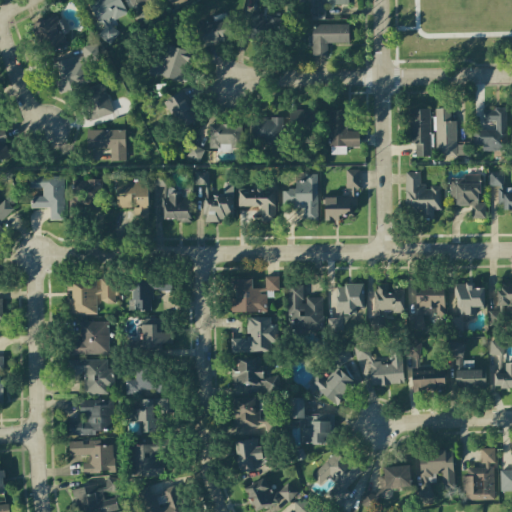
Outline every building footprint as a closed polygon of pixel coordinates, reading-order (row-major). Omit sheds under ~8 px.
[(126,13),(120,0),(91,0),(87,2),(106,42),(116,37),(109,21),(126,13)] [(309,0),(310,18),(325,17),(325,5),(348,4),(348,0),(309,0)] [(44,54),(67,47),(63,34),(66,33),(60,14),(34,22),(44,54)] [(268,17),(268,19),(249,15),(245,37),(277,42),(281,19),(268,17)] [(229,43),(228,24),(197,25),(198,44),(229,43)] [(349,25),(312,24),(312,55),(327,56),(327,43),(349,43),(349,25)] [(58,93),(94,83),(88,63),(98,60),(93,44),(81,47),(83,54),(49,65),(58,93)] [(163,54),(153,51),(147,73),(183,82),(190,51),(165,45),(163,54)] [(91,121),(113,114),(103,83),(80,91),(91,121)] [(198,120),(185,91),(166,99),(179,128),(198,120)] [(434,109),(436,156),(457,156),(456,120),(450,121),(450,108),(434,109)] [(409,109),(410,144),(415,144),(416,157),(431,156),(430,109),(409,109)] [(472,129),(472,144),(482,144),(482,151),(505,151),(506,109),(485,109),(484,121),(495,121),(495,130),(472,129)] [(359,146),(359,131),(347,131),(346,110),(329,110),(330,155),(346,154),(346,147),(359,146)] [(282,118),(250,117),(249,144),(282,145),(282,118)] [(242,150),(241,124),(208,125),(209,149),(217,148),(217,151),(242,150)] [(0,160),(9,159),(4,130),(0,131),(0,160)] [(124,130),(86,130),(87,150),(110,149),(110,161),(125,161),(124,130)] [(359,170),(345,170),(346,188),(360,188),(359,170)] [(191,220),(190,198),(181,199),(181,188),(168,189),(167,171),(149,172),(150,187),(160,186),(162,221),(191,220)] [(208,185),(208,172),(194,172),(195,185),(208,185)] [(440,187),(420,187),(420,172),(405,172),(404,214),(433,214),(433,210),(440,210),(440,187)] [(511,191),(503,192),(504,172),(488,172),(487,187),(497,187),(497,208),(511,208),(511,191)] [(317,175),(305,175),(305,181),(292,182),(292,208),(303,208),(303,221),(317,221),(317,175)] [(451,179),(451,206),(471,205),(472,219),(485,218),(485,203),(479,203),(479,175),(464,175),(464,179),(451,179)] [(29,177),(29,188),(42,188),(43,196),(31,197),(31,208),(49,208),(50,220),(64,220),(64,176),(29,177)] [(102,180),(70,180),(70,205),(101,206),(102,180)] [(116,180),(117,208),(133,208),(133,219),(148,218),(147,180),(116,180)] [(233,212),(233,187),(224,188),(224,199),(202,199),(203,221),(225,221),(225,212),(233,212)] [(260,206),(261,221),(275,221),(274,189),(237,190),(238,207),(260,206)] [(325,197),(324,220),(338,221),(338,216),(352,217),(352,207),(355,207),(356,189),(352,189),(352,197),(325,197)] [(0,203),(0,229),(1,228),(0,226),(0,220),(13,209),(4,200),(0,203)] [(233,312),(267,311),(266,290),(279,290),(278,276),(264,277),(265,288),(252,288),(252,279),(232,279),(233,312)] [(98,314),(98,304),(115,304),(115,279),(98,279),(98,281),(67,281),(67,290),(72,290),(72,299),(67,299),(67,314),(98,314)] [(133,310),(152,310),(152,291),(171,290),(171,279),(132,281),(133,310)] [(511,282),(498,283),(498,311),(488,311),(488,326),(500,326),(500,310),(511,309),(511,282)] [(484,288),(474,288),(474,283),(456,284),(456,317),(448,317),(448,329),(463,329),(463,315),(476,315),(476,309),(484,309),(484,288)] [(404,311),(403,284),(374,284),(374,311),(404,311)] [(323,297),(303,297),(303,285),(287,285),(288,319),(294,319),(294,330),(323,329),(323,297)] [(363,309),(364,285),(336,285),(336,318),(328,318),(328,329),(343,329),(343,314),(356,314),(356,309),(363,309)] [(445,315),(443,286),(416,287),(417,316),(408,316),(408,330),(423,329),(422,308),(433,308),(433,315),(445,315)] [(270,317),(247,317),(247,338),(231,338),(231,353),(271,352),(271,343),(277,343),(276,324),(270,325),(270,317)] [(171,332),(161,332),(160,319),(142,319),(143,347),(171,346),(171,332)] [(108,321),(80,322),(80,341),(67,341),(67,355),(108,354),(108,321)] [(503,342),(490,341),(489,363),(502,363),(503,342)] [(455,370),(463,370),(464,343),(448,342),(447,355),(456,356),(455,370)] [(419,343),(407,343),(408,358),(411,358),(411,366),(420,366),(419,343)] [(404,383),(401,352),(389,354),(390,362),(370,364),(369,345),(354,346),(355,360),(368,359),(371,386),(404,383)] [(334,356),(338,365),(351,359),(348,351),(334,356)] [(232,387),(261,386),(261,392),(279,392),(279,377),(262,377),(261,358),(237,358),(237,371),(231,371),(232,387)] [(107,360),(67,360),(67,374),(83,374),(83,394),(107,395),(107,384),(113,384),(113,369),(107,369),(107,360)] [(511,363),(505,363),(505,374),(494,374),(493,388),(511,388),(511,363)] [(318,374),(309,384),(335,406),(355,383),(337,368),(327,381),(318,374)] [(125,395),(141,395),(141,390),(154,389),(154,394),(165,394),(165,369),(135,370),(135,380),(125,380),(125,395)] [(455,371),(455,389),(485,389),(485,379),(481,379),(481,370),(455,371)] [(435,371),(412,371),(413,392),(445,392),(445,377),(435,377),(435,371)] [(259,424),(258,398),(232,398),(232,425),(259,424)] [(333,443),(332,415),(303,415),(303,398),(287,398),(288,419),(302,418),(303,443),(333,443)] [(161,432),(161,416),(172,416),(172,399),(131,399),(131,422),(139,421),(139,433),(161,432)] [(79,400),(79,419),(68,419),(69,436),(96,435),(96,431),(112,431),(112,400),(79,400)] [(262,461),(261,447),(257,447),(256,439),(236,440),(238,472),(259,470),(258,462),(262,461)] [(69,456),(88,455),(89,463),(82,463),(83,473),(113,472),(113,445),(100,445),(100,440),(88,440),(88,442),(68,442),(69,456)] [(132,445),(132,477),(163,476),(163,458),(163,441),(150,441),(150,445),(132,445)] [(361,473),(338,449),(311,475),(321,485),(329,477),(336,484),(325,495),(336,506),(349,492),(346,488),(361,473)] [(493,465),(495,465),(494,449),(480,449),(481,467),(467,468),(467,476),(462,476),(463,500),(494,500),(493,465)] [(500,492),(511,491),(511,449),(511,450),(511,470),(499,470),(500,492)] [(452,451),(419,452),(420,483),(439,482),(440,489),(454,488),(452,451)] [(111,511),(117,511),(115,495),(121,494),(118,477),(105,479),(106,484),(73,490),(76,511),(111,511)] [(265,477),(243,489),(255,511),(278,500),(265,477)] [(277,492),(287,503),(297,493),(288,483),(277,492)] [(136,490),(142,511),(181,511),(174,487),(151,494),(149,486),(136,490)] [(306,511),(310,506),(294,499),(287,511),(306,511)]
